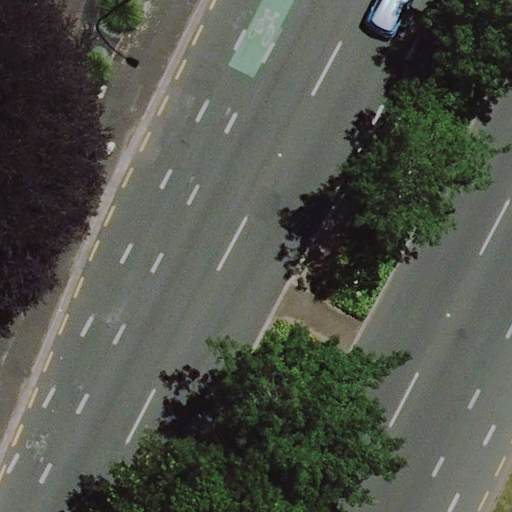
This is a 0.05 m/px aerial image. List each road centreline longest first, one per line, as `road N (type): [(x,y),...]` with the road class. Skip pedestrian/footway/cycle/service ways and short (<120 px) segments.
road 1 (secondary): [(99,511),(354,0)]
road 2 (secondary): [(511,189),(347,511)]
